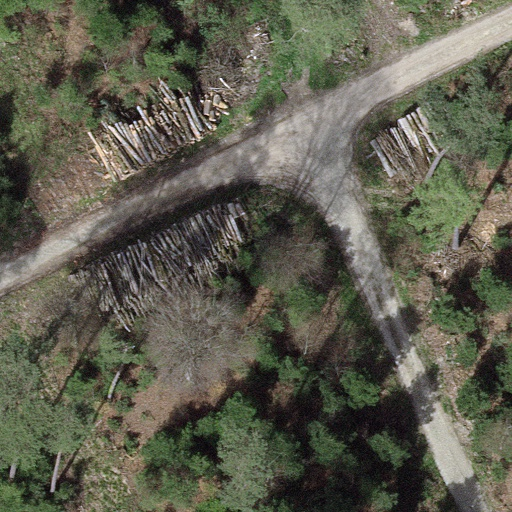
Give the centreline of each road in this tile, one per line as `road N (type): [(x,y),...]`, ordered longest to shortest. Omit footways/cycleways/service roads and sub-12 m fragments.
road 1 (track): [(511,30),(0,271)]
road 2 (track): [(315,122),(506,511)]
